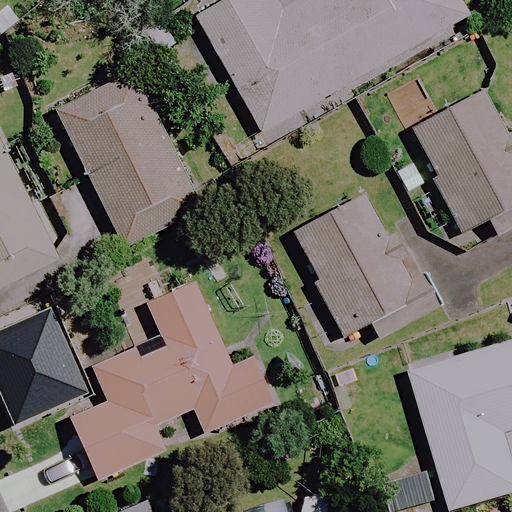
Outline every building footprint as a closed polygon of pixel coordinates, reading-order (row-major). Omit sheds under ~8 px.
[(470,18),(459,0),(304,0),(302,1),(301,0),(233,0),(199,19),(263,134),(470,18)] [(202,215),(132,75),(58,112),(127,252),(202,215)] [(511,233),(511,140),(487,97),(418,137),(442,178),(436,182),(468,237),(493,222),(503,239),(511,233)] [(0,291),(64,259),(0,134),(0,291)] [(404,284),(365,202),(295,235),(345,339),(374,326),(381,340),(449,308),(431,271),(404,284)] [(239,364),(205,287),(152,310),(166,342),(97,372),(112,405),(74,422),(100,482),(166,453),(155,427),(196,409),(207,435),(277,404),(256,357),(239,364)] [(511,433),(511,347),(412,378),(453,511),(511,492),(511,460),(504,436),(511,433)] [(443,511),(430,470),(370,489),(377,511),(443,511)] [(319,511),(316,498),(258,511),(319,511)]
